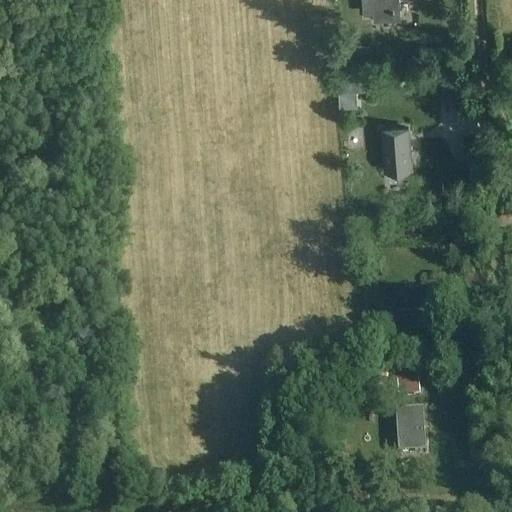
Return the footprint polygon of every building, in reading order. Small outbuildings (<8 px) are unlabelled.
[(362,0),(364,13),(374,13),(374,21),(401,19),(399,0),(362,0)] [(352,107),(351,91),(342,92),(343,107),(352,107)] [(384,130),(386,162),(387,172),(412,171),(411,160),(408,129),(384,130)] [(379,259),(365,260),(365,270),(380,270),(379,259)] [(406,313),(439,310),(437,284),(404,287),(406,313)] [(420,395),(418,379),(397,380),(397,384),(390,385),(391,393),(398,392),(398,397),(420,395)] [(397,412),(399,444),(400,453),(426,452),(425,442),(423,410),(397,412)]
